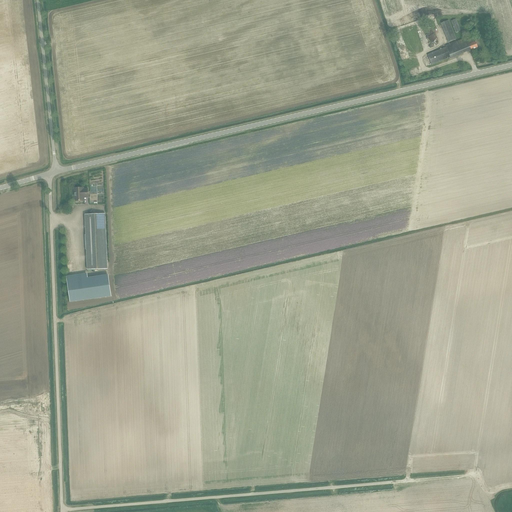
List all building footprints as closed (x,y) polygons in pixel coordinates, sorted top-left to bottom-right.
[(457,18),(460,30),(465,28),(462,17),(457,18)] [(451,21),(456,32),(460,31),(456,19),(451,21)] [(441,23),(448,42),(456,39),(448,20),(441,23)] [(474,42),(472,38),(467,40),(466,38),(446,46),(446,47),(428,55),(431,65),(450,57),(451,58),(478,48),(475,41),(474,42)] [(88,198),(88,189),(84,189),(84,188),(74,188),(74,193),(75,193),(75,201),(84,201),(84,198),(88,198)] [(105,214),(85,214),(87,270),(107,269),(105,214)] [(107,275),(68,280),(71,302),(111,296),(107,275)]
